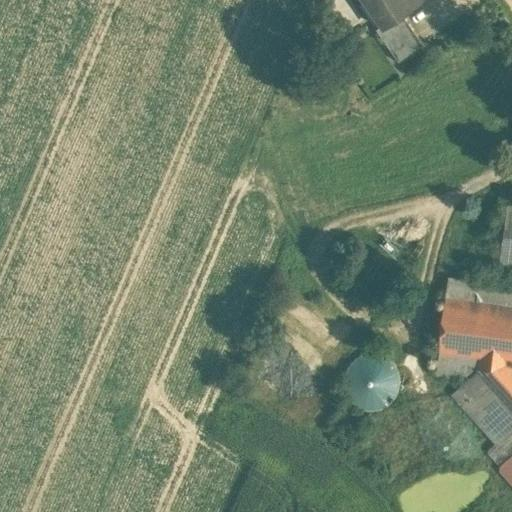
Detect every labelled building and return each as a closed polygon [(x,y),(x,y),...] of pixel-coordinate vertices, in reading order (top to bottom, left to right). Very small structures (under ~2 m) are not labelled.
[(363,0),(365,2),(368,0),(370,0),(385,21),(386,22),(401,12),(418,0),(363,0)] [(422,44),(401,12),(386,22),(385,21),(375,28),(398,61),(422,44)] [(510,23),(503,13),(498,17),(505,26),(510,23)] [(511,204),(510,204),(503,264),(511,264),(511,204)] [(511,285),(449,277),(438,374),(471,378),(478,379),(479,372),(511,408),(511,285)] [(381,352),(369,351),(356,355),(347,364),(343,377),(344,389),(351,400),(362,407),(375,409),(388,404),(397,395),(401,383),(399,370),(392,359),(381,352)] [(511,432),(511,408),(479,372),(478,379),(471,378),(453,393),(499,443),(499,444),(511,432)] [(511,432),(499,444),(499,443),(489,452),(501,465),(511,454),(511,432)] [(511,454),(501,465),(511,477),(511,454)]
